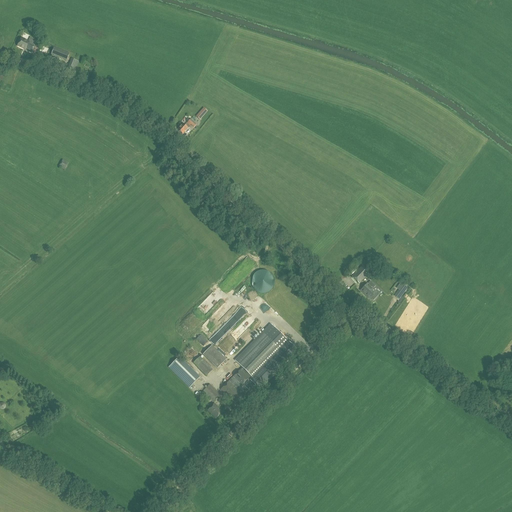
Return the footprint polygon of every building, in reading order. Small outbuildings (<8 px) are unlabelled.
[(16,45),(28,51),(32,52),(33,49),(32,49),(34,46),(27,42),(27,41),(20,38),(16,45)] [(51,55),(66,61),(69,54),(54,47),(51,55)] [(75,59),(71,66),(75,70),(80,63),(75,59)] [(196,117),(200,120),(207,113),(203,110),(196,117)] [(177,129),(182,134),(184,132),(185,132),(190,126),(193,129),(197,125),(191,119),(185,126),(183,124),(177,129)] [(58,167),(64,170),(69,163),(63,159),(58,167)] [(245,264),(251,272),(257,267),(251,259),(245,264)] [(351,276),(359,284),(370,273),(362,265),(351,276)] [(367,284),(361,290),(369,299),(370,298),(373,301),(379,295),(376,292),(372,289),(375,286),(370,281),(368,284),(367,284)] [(394,296),(399,299),(407,287),(403,283),(394,296)] [(202,321),(195,314),(181,327),(188,335),(202,321)] [(220,390),(227,397),(229,396),(235,402),(242,395),(237,390),(249,378),(261,389),(298,351),(271,324),(236,360),(243,368),(220,390)] [(197,340),(203,347),(208,342),(205,339),(206,339),(201,335),(197,340)] [(214,344),(219,338),(215,335),(210,341),(214,344)] [(202,354),(217,369),(226,359),(212,345),(202,354)] [(193,363),(206,376),(213,369),(199,356),(193,363)] [(168,367),(189,388),(200,377),(179,357),(168,367)] [(202,392),(213,403),(220,395),(210,384),(202,392)] [(207,410),(216,418),(222,411),(214,403),(207,410)]
